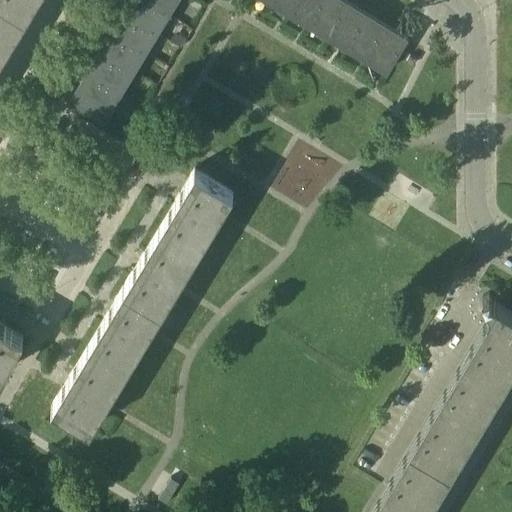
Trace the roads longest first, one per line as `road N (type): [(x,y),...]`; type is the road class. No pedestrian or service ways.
road 1 (residential): [(0,118),(123,193),(53,309),(0,277)]
road 2 (residential): [(381,474),(454,346),(462,286),(494,237)]
road 3 (residential): [(494,237),(473,206),(472,14),(449,0)]
